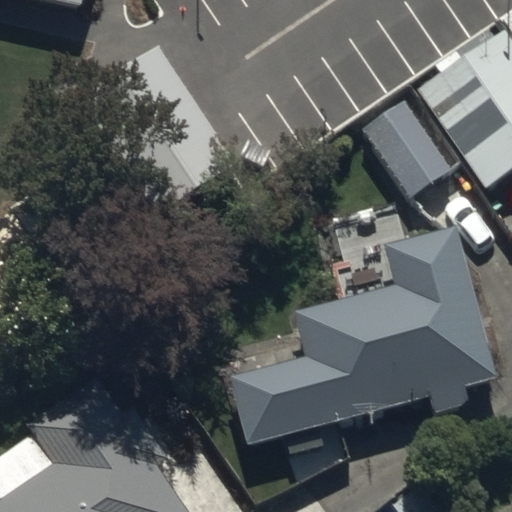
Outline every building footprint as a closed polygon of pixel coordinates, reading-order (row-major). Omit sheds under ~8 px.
[(24,0),(89,13),(91,0),(24,0)] [(463,0),(322,0),(315,5),(358,70),(463,0)] [(510,0),(490,0),(496,9),(510,0)] [(444,76),(417,94),(486,197),(511,180),(511,15),(437,65),(444,76)] [(408,105),(363,132),(406,203),(451,176),(408,105)] [(494,386),(455,234),(411,245),(403,212),(323,233),(342,306),(295,318),(308,369),(235,388),(251,451),(425,406),(428,418),(467,408),(464,394),(494,386)] [(0,511),(182,511),(157,472),(168,466),(135,414),(120,423),(98,388),(29,432),(53,469),(0,502),(0,511)]
